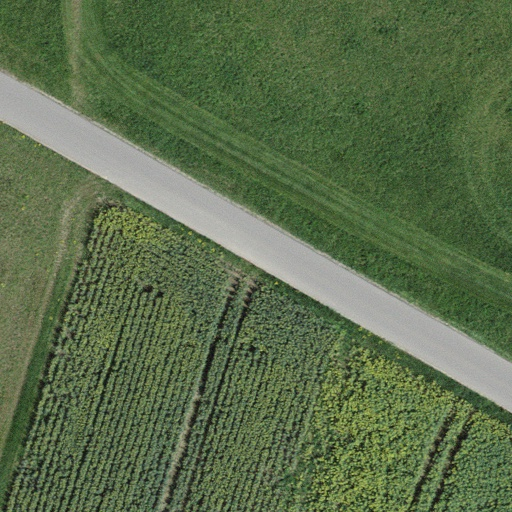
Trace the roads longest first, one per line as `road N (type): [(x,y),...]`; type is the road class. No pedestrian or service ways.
road 1 (unclassified): [(511,403),(0,105)]
road 2 (track): [(64,143),(65,0)]
